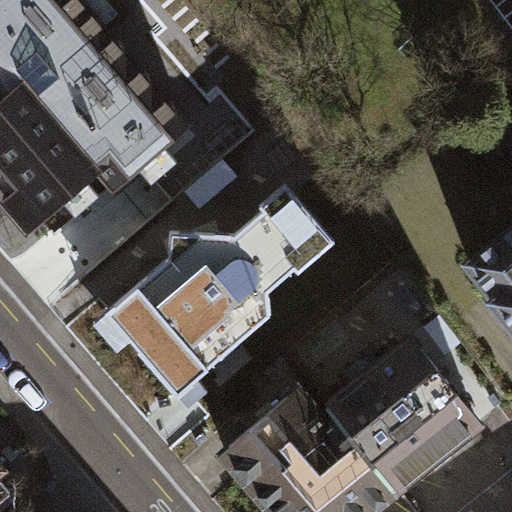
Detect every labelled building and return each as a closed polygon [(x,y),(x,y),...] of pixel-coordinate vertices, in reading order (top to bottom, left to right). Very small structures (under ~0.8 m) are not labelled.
[(176,142),(52,0),(0,0),(0,187),(38,231),(99,178),(114,195),(176,142)] [(511,322),(511,227),(466,263),(511,322)] [(173,395),(254,328),(182,242),(130,286),(101,309),(173,395)] [(294,340),(276,319),(257,335),(275,356),(294,340)] [(327,403),(338,417),(396,488),(479,421),(448,383),(451,382),(447,377),(412,334),(327,403)] [(365,511),(396,488),(338,417),(330,423),(299,386),(265,415),(226,449),(278,511),(365,511)]
